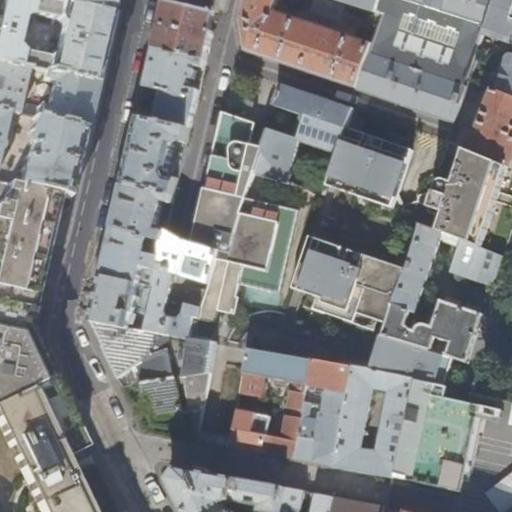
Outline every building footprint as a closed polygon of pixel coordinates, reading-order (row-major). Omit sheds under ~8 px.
[(103,53),(111,17),(39,0),(4,0),(0,20),(0,63),(96,84),(103,53)] [(39,0),(111,17),(114,0),(39,0)] [(166,0),(166,2),(215,13),(217,13),(218,11),(220,0),(166,0)] [(356,89),(371,44),(275,11),(278,0),(245,0),(241,19),(247,52),(290,67),(356,89)] [(338,22),(344,5),(328,0),(313,0),(310,12),(338,22)] [(328,0),(344,5),(376,15),(380,0),(405,0),(473,22),(463,53),(476,57),(484,33),(494,0),(328,0)] [(497,91),(511,97),(511,0),(494,0),(484,33),(511,44),(497,91)] [(211,31),(215,13),(166,2),(160,27),(154,51),(205,61),(207,61),(213,31),(211,31)] [(378,24),(371,44),(356,89),(401,104),(455,121),(466,85),(380,57),(390,28),(378,24)] [(204,69),(205,61),(154,51),(150,72),(146,88),(197,99),(199,92),(187,89),(190,80),(193,81),(195,73),(192,72),(193,67),(204,69)] [(85,129),(89,112),(96,84),(0,63),(0,110),(9,112),(18,114),(27,77),(42,80),(41,83),(52,85),(46,111),(35,109),(33,118),(85,129)] [(317,97),(285,86),(273,121),(289,126),(293,112),(302,116),(301,120),(305,126),(303,133),(292,129),(290,137),(270,130),(264,149),(256,173),(325,196),(328,185),(331,175),(316,171),(313,181),(290,174),(300,141),(338,154),(347,128),(353,109),(317,97)] [(190,128),(197,99),(146,88),(142,104),(139,119),(190,128)] [(511,97),(497,91),(493,90),(482,121),(479,120),(477,125),(479,126),(476,136),(458,129),(459,123),(455,121),(451,133),(449,141),(466,148),(509,166),(511,167),(511,165),(511,97)] [(9,112),(0,110),(0,156),(1,156),(2,154),(3,153),(4,150),(4,149),(4,147),(4,145),(3,143),(2,141),(9,112)] [(250,122),(223,113),(217,136),(201,208),(193,243),(219,250),(210,283),(208,289),(201,314),(199,318),(228,325),(237,285),(278,295),(299,212),(247,199),(256,173),(264,149),(242,143),(250,122)] [(76,168),(85,129),(33,118),(26,147),(34,149),(33,154),(25,152),(18,187),(60,196),(70,198),(76,168)] [(187,144),(190,128),(139,119),(130,155),(123,185),(174,199),(179,179),(173,178),(169,174),(175,146),(181,143),(187,144)] [(399,195),(413,150),(404,147),(372,136),(366,152),(362,150),(367,135),(356,131),(347,128),(338,154),(331,175),(328,185),(360,194),(360,197),(394,210),(399,195)] [(488,229),(509,166),(466,148),(461,166),(453,164),(448,181),(446,180),(445,180),(443,180),(441,181),(440,183),(439,185),(439,186),(437,194),(432,193),(431,194),(426,193),(425,196),(424,196),(422,196),(421,198),(421,200),(421,201),(404,205),(399,195),(394,210),(392,218),(421,225),(482,248),(488,229)] [(0,182),(0,304),(33,311),(34,310),(39,285),(48,246),(60,197),(60,196),(18,187),(0,182)] [(173,204),(174,199),(123,185),(119,205),(115,222),(156,231),(163,202),(173,204)] [(168,233),(168,230),(170,223),(162,221),(160,231),(168,233)] [(416,311),(439,240),(458,247),(450,271),(495,285),(497,278),(504,257),(482,248),(421,225),(407,268),(389,323),(385,335),(470,361),(474,348),(485,314),(442,300),(432,326),(430,325),(429,324),(427,323),(425,323),(422,324),(420,325),(418,326),(417,327),(416,329),(416,330),(412,329),(406,324),(411,310),(416,311)] [(108,253),(103,275),(155,286),(165,241),(113,230),(108,253)] [(176,235),(168,230),(168,233),(166,241),(165,241),(155,286),(146,330),(190,338),(195,317),(199,318),(201,314),(208,289),(202,287),(192,289),(184,316),(180,319),(168,317),(166,312),(176,272),(182,273),(182,277),(210,283),(219,250),(193,243),(185,240),(180,237),(176,235)] [(360,313),(389,323),(407,268),(352,251),(349,259),(343,257),(346,249),(311,238),(293,290),(321,298),(317,309),(357,322),(360,313)] [(92,321),(146,330),(155,286),(103,275),(97,299),(92,321)] [(0,403),(53,378),(36,344),(43,313),(33,311),(0,304),(0,403)] [(190,338),(146,330),(92,321),(92,322),(107,354),(121,381),(123,380),(123,379),(139,367),(145,385),(212,374),(218,343),(190,338)] [(304,420),(313,361),(252,349),(247,370),(232,448),(256,452),(296,460),(304,420)] [(336,467),(353,368),(313,361),(304,420),(296,460),(313,463),(336,467)] [(232,448),(247,370),(228,366),(212,443),(232,448)] [(415,379),(373,370),(353,368),(336,467),(361,472),(393,478),(394,479),(395,475),(397,464),(415,379)] [(148,402),(151,418),(156,424),(168,429),(181,426),(183,439),(198,442),(212,374),(145,385),(144,385),(147,402),(148,402)] [(0,403),(0,430),(39,511),(89,511),(64,459),(87,448),(67,407),(53,378),(0,403)] [(447,399),(449,387),(415,379),(397,464),(395,475),(464,491),(481,406),(447,399)] [(261,511),(281,511),(286,489),(230,478),(178,468),(169,480),(181,504),(184,511),(228,511),(226,506),(232,502),(234,503),(262,508),(261,511)] [(286,489),(281,511),(333,511),(336,498),(317,494),(313,511),(301,511),(306,492),(286,489)] [(385,511),(387,508),(386,508),(365,504),(336,498),(333,511),(385,511)]
